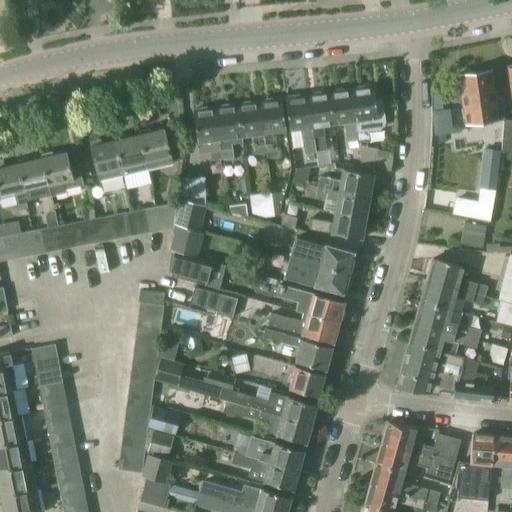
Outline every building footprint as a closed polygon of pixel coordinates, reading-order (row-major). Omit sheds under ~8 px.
[(460,93),(457,100),(462,106),(462,108),(463,108),(465,125),(503,120),(503,119),(504,98),(495,99),(494,97),(492,84),(488,84),(486,70),(461,74),(464,88),(459,89),(460,93)] [(369,139),(369,138),(368,128),(379,127),(384,120),(381,98),(375,99),(373,84),(349,87),(357,141),(369,139)] [(349,87),(329,90),(334,123),(344,122),(347,140),(348,142),(357,141),(349,87)] [(329,90),(306,92),(313,136),(324,134),(322,124),(334,123),(329,90)] [(302,137),(313,136),(306,92),(285,95),(285,96),(290,128),(300,128),(301,128),(302,137)] [(280,97),(258,100),(265,151),(266,153),(267,160),(278,158),(277,150),(274,131),(285,129),(280,97)] [(258,100),(237,103),(241,135),(252,133),(255,154),(266,153),(265,151),(258,100)] [(237,103),(215,106),(222,157),(222,159),(233,157),(233,155),(232,144),(242,142),(241,135),(237,103)] [(215,106),(192,109),(199,153),(200,153),(210,152),(211,160),(222,159),(222,157),(215,106)] [(502,142),(502,147),(501,152),(511,152),(511,119),(503,119),(503,120),(502,142)] [(164,126),(139,132),(145,160),(147,170),(173,164),(170,153),(164,126)] [(139,132),(115,138),(121,166),(123,175),(147,170),(145,160),(139,132)] [(315,152),(326,150),(324,134),(313,136),(314,144),(315,152)] [(315,152),(314,144),(313,136),(302,137),(302,139),(304,153),(305,153),(307,153),(315,152)] [(115,138),(91,144),(97,172),(100,181),(123,175),(121,166),(115,138)] [(358,147),(361,165),(374,168),(376,155),(377,149),(359,146),(358,146),(358,147)] [(67,150),(42,156),(51,195),(56,194),(65,189),(83,185),(80,170),(72,171),(67,150)] [(51,196),(52,196),(42,156),(16,162),(25,201),(26,201),(51,195),(51,196)] [(0,165),(0,194),(14,192),(17,210),(27,208),(26,201),(25,201),(16,162),(0,165)] [(292,181),(307,183),(309,167),(295,169),(292,181)] [(320,175),(318,185),(369,194),(374,173),(344,167),(342,179),(320,175)] [(180,177),(177,198),(205,204),(205,176),(180,177)] [(365,215),(369,194),(318,185),(316,195),(338,199),(335,210),(365,215)] [(271,193),(274,215),(278,215),(284,192),(271,193)] [(177,201),(173,223),(198,231),(205,204),(177,198),(177,201)] [(177,201),(157,205),(162,229),(173,227),(174,221),(177,201)] [(229,212),(247,216),(245,204),(229,206),(229,212)] [(162,229),(157,205),(145,207),(150,231),(162,229)] [(142,208),(133,210),(137,234),(150,231),(145,207),(142,208)] [(133,210),(130,210),(122,212),(127,236),(137,234),(133,210)] [(310,227),(360,237),(365,215),(335,210),(333,221),(312,217),(310,227)] [(127,236),(122,212),(108,214),(114,238),(127,236)] [(297,217),(283,213),(280,224),(289,226),(289,227),(294,228),(297,217)] [(97,217),(96,217),(101,241),(114,238),(108,214),(97,217)] [(101,241),(96,217),(86,219),(92,243),(101,241)] [(92,243),(86,219),(75,221),(80,245),(92,243)] [(75,221),(63,223),(68,247),(80,245),(75,221)] [(464,222),(460,243),(482,248),(486,226),(464,222)] [(63,223),(51,225),(56,250),(68,247),(63,223)] [(51,225),(40,228),(45,252),(56,250),(51,225)] [(29,230),(33,254),(45,252),(40,228),(29,230)] [(29,230),(20,232),(18,232),(22,256),(33,254),(29,230)] [(5,234),(10,259),(22,256),(18,232),(5,234)] [(0,235),(0,260),(10,259),(5,234),(0,235)] [(351,272),(355,256),(353,255),(354,251),(295,235),(289,254),(351,272)] [(500,244),(489,244),(487,244),(486,253),(500,252),(500,244)] [(207,285),(212,262),(188,256),(176,253),(170,276),(207,285)] [(511,253),(509,254),(498,299),(506,302),(507,300),(511,301),(511,253)] [(347,288),(351,272),(289,254),(284,275),(343,291),(344,287),(347,288)] [(434,256),(428,278),(484,294),(487,284),(461,277),(464,265),(434,256)] [(428,278),(422,298),(452,307),(452,309),(459,312),(463,300),(481,305),(482,302),(484,294),(428,278)] [(277,283),(275,293),(298,299),(295,308),(303,310),(338,320),(338,319),(343,301),(277,283)] [(194,287),(190,303),(216,310),(215,314),(232,318),(237,298),(194,287)] [(165,292),(141,289),(139,301),(163,304),(165,292)] [(422,298),(416,319),(479,337),(481,330),(474,328),(459,324),(462,312),(459,312),(452,309),(452,307),(422,298)] [(511,301),(507,300),(506,302),(503,316),(511,318),(511,301)] [(139,301),(138,312),(161,316),(163,304),(139,301)] [(267,325),(301,334),(301,331),(333,340),(338,320),(303,310),(300,320),(271,312),(267,325)] [(138,312),(136,324),(160,328),(161,316),(138,312)] [(476,348),(479,337),(416,319),(410,340),(456,353),(458,343),(476,348)] [(0,338),(13,336),(11,324),(10,323),(0,325),(0,338)] [(159,339),(160,328),(136,324),(134,336),(159,339)] [(264,328),(262,336),(298,347),(295,358),(325,366),(330,346),(286,333),(273,329),(272,330),(264,328)] [(173,360),(180,335),(164,330),(157,355),(173,360)] [(159,339),(134,336),(133,347),(157,350),(159,339)] [(410,340),(403,362),(456,377),(455,379),(457,379),(463,358),(455,356),(456,353),(410,340)] [(55,343),(31,348),(33,359),(57,354),(55,343)] [(157,350),(133,347),(132,358),(156,361),(157,350)] [(0,393),(9,391),(16,390),(16,388),(12,365),(9,351),(0,352),(0,393)] [(59,366),(57,354),(33,359),(36,371),(59,366)] [(252,368),(252,369),(279,377),(281,372),(291,375),(290,380),(288,385),(317,394),(323,372),(295,364),(294,366),(281,362),(256,355),(255,360),(252,368)] [(153,379),(177,386),(183,363),(159,356),(154,376),(153,379)] [(156,361),(132,358),(130,369),(154,372),(156,361)] [(492,388),(492,385),(487,384),(488,375),(476,372),(478,362),(463,358),(457,379),(455,379),(453,391),(453,395),(498,400),(499,388),(492,388)] [(438,393),(438,389),(453,391),(455,379),(456,377),(403,362),(396,387),(438,393)] [(59,366),(36,371),(38,383),(62,378),(59,366)] [(153,379),(154,376),(154,372),(130,369),(129,380),(153,383),(153,379)] [(40,396),(64,391),(62,378),(38,383),(40,396)] [(202,392),(201,394),(219,399),(225,400),(309,423),(310,421),(314,404),(286,396),(269,392),(267,399),(267,400),(231,390),(232,386),(205,378),(202,392)] [(153,383),(129,380),(127,391),(152,394),(153,383)] [(0,393),(0,419),(14,417),(9,391),(0,393)] [(43,407),(67,402),(64,391),(40,396),(43,407)] [(152,394),(127,391),(126,402),(150,405),(151,401),(151,394),(152,394)] [(225,400),(222,412),(223,412),(242,417),(243,415),(257,419),(269,422),(266,432),(276,435),(304,443),(304,440),(307,430),(309,423),(225,400)] [(45,419),(69,415),(67,402),(43,407),(45,419)] [(150,405),(126,402),(124,413),(149,416),(150,405)] [(154,406),(148,425),(166,430),(173,432),(179,413),(172,411),(154,406)] [(149,416),(124,413),(123,424),(147,427),(148,424),(149,416)] [(14,417),(0,419),(0,443),(26,438),(26,437),(22,415),(14,417)] [(47,432),(71,427),(69,415),(45,419),(47,432)] [(387,421),(382,440),(431,454),(433,447),(411,441),(412,438),(416,425),(416,423),(388,419),(387,421)] [(147,430),(147,427),(123,424),(121,435),(146,438),(147,430)] [(71,427),(47,432),(50,444),(74,439),(71,427)] [(145,449),(144,452),(168,457),(168,455),(173,436),(147,430),(146,434),(146,438),(145,449)] [(468,482),(478,484),(480,461),(491,463),(494,433),(473,431),(468,482)] [(449,437),(437,433),(433,447),(431,454),(442,458),(449,437)] [(500,486),(510,487),(511,466),(511,435),(494,433),(491,463),(503,464),(500,486)] [(121,435),(120,446),(132,447),(145,449),(146,438),(121,435)] [(246,452),(245,455),(297,470),(303,449),(302,449),(274,441),(273,443),(250,436),(246,452)] [(428,467),(426,473),(449,480),(460,440),(449,437),(442,458),(431,454),(428,467)] [(26,438),(0,443),(0,469),(32,463),(31,463),(26,438)] [(50,444),(52,455),(76,450),(74,439),(50,444)] [(382,440),(376,460),(404,469),(406,461),(428,467),(431,454),(382,440)] [(117,469),(129,470),(132,447),(120,446),(117,469)] [(142,472),(144,452),(145,449),(132,447),(129,470),(142,472)] [(52,455),(54,467),(78,462),(76,450),(52,455)] [(234,453),(231,462),(250,467),(247,477),(263,481),(292,489),(297,470),(245,455),(234,452),(234,453)] [(376,460),(371,481),(425,497),(427,488),(422,487),(400,481),(401,478),(404,469),(376,460)] [(54,467),(57,480),(81,475),(78,462),(54,467)] [(32,463),(0,469),(0,493),(0,494),(0,496),(37,488),(36,486),(32,463)] [(57,480),(59,492),(83,488),(81,475),(57,480)] [(146,477),(139,502),(162,508),(169,484),(146,477)] [(198,489),(198,492),(268,511),(285,511),(290,497),(289,497),(261,489),(243,484),(242,490),(201,479),(198,489)] [(371,481),(365,501),(392,509),(394,502),(421,509),(425,497),(371,481)] [(41,511),(37,488),(0,496),(3,511),(41,511)] [(59,492),(62,504),(86,500),(83,488),(59,492)] [(425,497),(437,501),(439,492),(427,488),(425,497)] [(268,511),(198,492),(195,504),(222,511),(268,511)] [(434,511),(437,501),(425,497),(421,509),(432,511),(434,511)] [(62,504),(63,511),(85,511),(88,511),(86,500),(62,504)] [(365,501),(362,511),(395,511),(392,511),(392,509),(365,501)]
